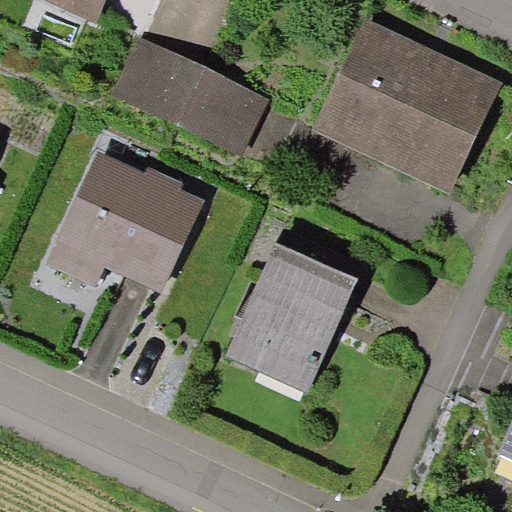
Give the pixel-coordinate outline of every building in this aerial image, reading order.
[(42,0),(94,23),(104,0),(42,0)] [(502,83),(366,19),(314,129),(451,193),(502,83)] [(270,98),(140,36),(113,94),(243,155),(270,98)] [(147,172),(99,150),(46,263),(96,285),(104,266),(163,292),(206,199),(182,189),(185,182),(150,165),(147,172)] [(359,278),(276,241),(225,356),(308,393),(359,278)] [(511,423),(499,452),(511,458),(511,423)]
